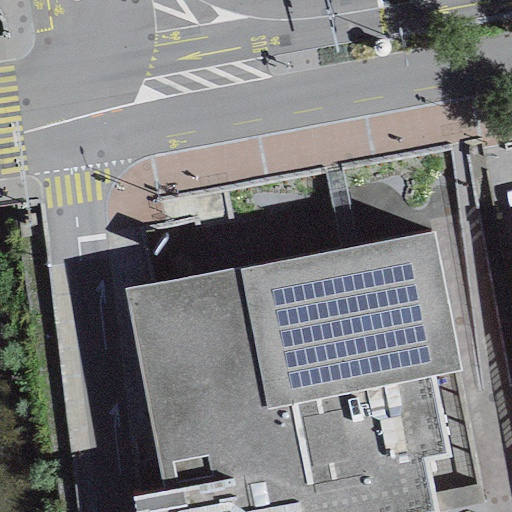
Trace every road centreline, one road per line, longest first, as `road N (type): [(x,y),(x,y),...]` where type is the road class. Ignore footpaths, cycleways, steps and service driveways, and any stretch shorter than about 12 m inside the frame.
road 1 (secondary): [(144,91),(283,98),(511,56)]
road 2 (secondary): [(416,0),(262,27),(144,91)]
road 3 (secondary): [(0,121),(144,91)]
